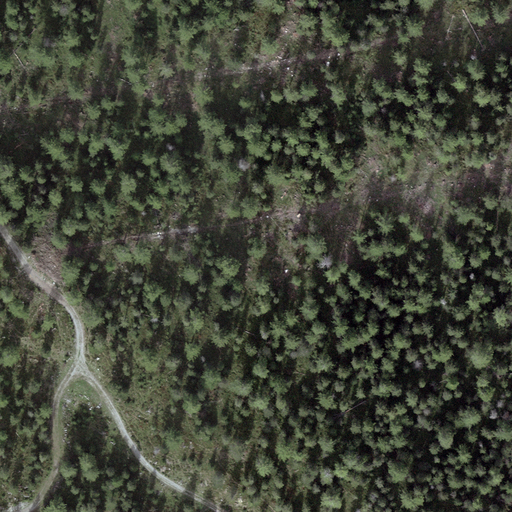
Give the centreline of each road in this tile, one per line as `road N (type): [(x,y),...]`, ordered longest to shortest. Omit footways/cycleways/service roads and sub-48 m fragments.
road 1 (track): [(0,225),(71,307),(80,329),(78,362),(138,455),(220,511)]
road 2 (track): [(78,362),(56,395),(55,473),(23,511)]
